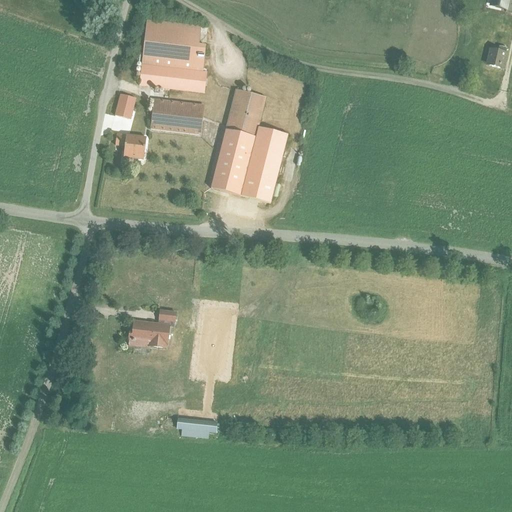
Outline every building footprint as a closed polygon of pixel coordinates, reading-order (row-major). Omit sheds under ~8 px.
[(511,0),(497,0),(495,8),(506,10),(508,0),(511,0)] [(201,28),(146,22),(142,65),(202,73),(205,47),(198,46),(201,28)] [(504,61),(511,29),(504,27),(500,47),(499,47),(498,52),(490,50),(489,57),(491,60),(489,66),(500,69),(501,62),(504,61)] [(142,65),(139,87),(204,94),(207,73),(202,73),(142,65)] [(236,91),(211,189),(270,204),(288,136),(258,128),(266,98),(236,91)] [(120,96),(115,117),(130,121),(136,100),(120,96)] [(200,136),(203,106),(154,100),(150,130),(200,136)] [(123,158),(144,161),(146,138),(117,135),(116,146),(125,147),(123,158)] [(143,277),(140,294),(177,299),(178,300),(181,283),(143,277)] [(130,331),(129,341),(131,341),(130,346),(149,348),(149,347),(165,349),(166,345),(167,345),(169,327),(169,322),(175,323),(176,314),(160,312),(159,321),(160,321),(159,326),(134,323),(133,331),(130,331)] [(217,424),(178,420),(177,430),(216,434),(217,424)]
